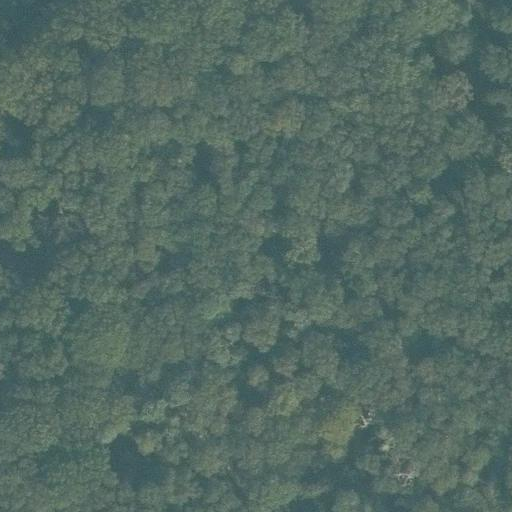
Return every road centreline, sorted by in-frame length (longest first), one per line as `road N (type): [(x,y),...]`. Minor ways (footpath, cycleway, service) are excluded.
road 1 (track): [(250,0),(155,87),(83,196),(36,313),(23,388),(21,444),(34,511)]
road 2 (track): [(511,242),(293,0)]
road 3 (unclassified): [(0,84),(98,0)]
